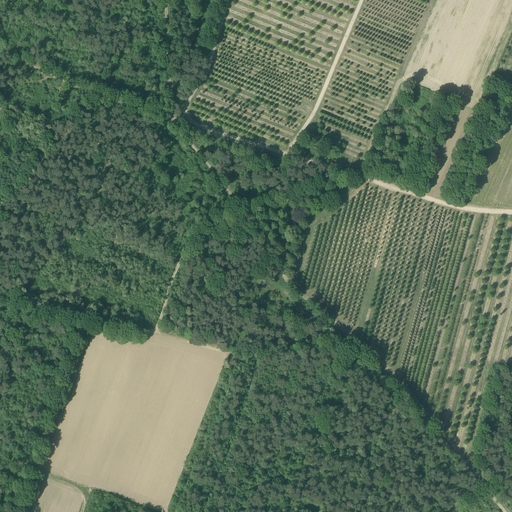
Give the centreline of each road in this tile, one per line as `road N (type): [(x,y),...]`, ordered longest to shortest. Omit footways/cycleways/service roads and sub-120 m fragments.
road 1 (track): [(172,117),(240,210),(240,222),(264,238),(277,262),(272,278),(345,342),(503,511)]
road 2 (track): [(511,214),(400,189),(190,124),(186,99),(204,77),(230,0)]
road 3 (track): [(0,295),(153,332),(201,223),(240,214)]
road 4 (track): [(345,342),(235,351),(153,332)]
road 5 (track): [(284,152),(303,133),(359,0)]
road 6 (track): [(92,317),(43,475)]
road 7 (unknown): [(353,173),(240,214)]
